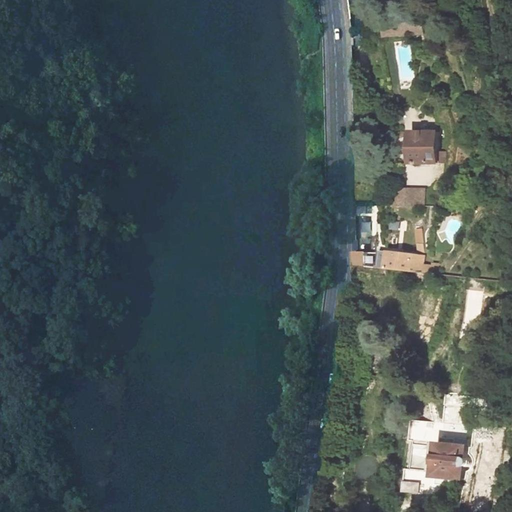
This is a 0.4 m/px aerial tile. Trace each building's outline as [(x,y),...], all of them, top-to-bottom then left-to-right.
[(421,21),(420,12),(405,15),(406,23),(421,21)] [(377,27),(375,14),(360,16),(362,29),(377,27)] [(434,31),(432,20),(421,21),(406,23),(386,26),(387,32),(399,31),(400,37),(420,36),(419,32),(434,31)] [(450,122),(447,111),(439,112),(441,124),(450,122)] [(440,165),(439,133),(412,133),(412,165),(440,165)] [(426,206),(426,188),(399,188),(399,206),(426,206)] [(381,270),(426,275),(425,246),(418,246),(418,255),(404,254),(403,261),(390,259),(391,253),(380,252),(381,270)] [(403,261),(404,254),(391,253),(390,259),(403,261)] [(377,269),(377,254),(355,254),(355,266),(377,269)] [(449,288),(449,280),(434,278),(433,286),(449,288)] [(457,289),(457,281),(449,280),(449,288),(457,289)] [(474,365),(476,356),(468,355),(467,364),(474,365)] [(511,397),(511,389),(511,384),(490,386),(492,400),(511,397)] [(412,493),(421,422),(413,421),(405,492),(412,493)] [(466,441),(440,438),(436,483),(435,486),(451,487),(452,478),(461,479),(462,469),(465,468),(466,467),(467,466),(468,463),(467,462),(467,461),(471,458),(468,456),(468,454),(464,454),(466,441)]
